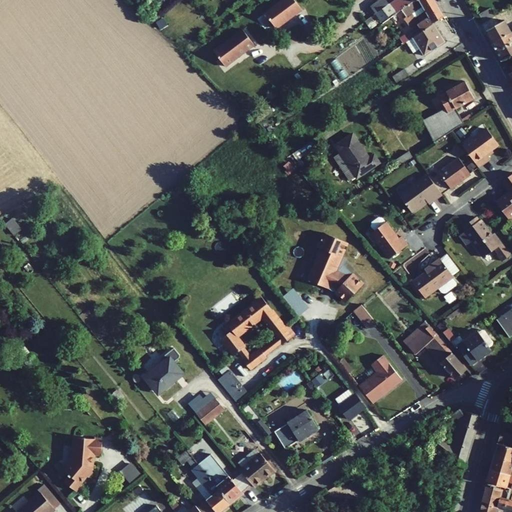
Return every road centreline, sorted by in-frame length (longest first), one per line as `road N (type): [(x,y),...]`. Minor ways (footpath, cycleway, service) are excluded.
road 1 (residential): [(264,511),(443,400),(468,392),(498,396)]
road 2 (tertiary): [(450,0),(511,109)]
road 3 (tertiary): [(498,396),(465,511)]
